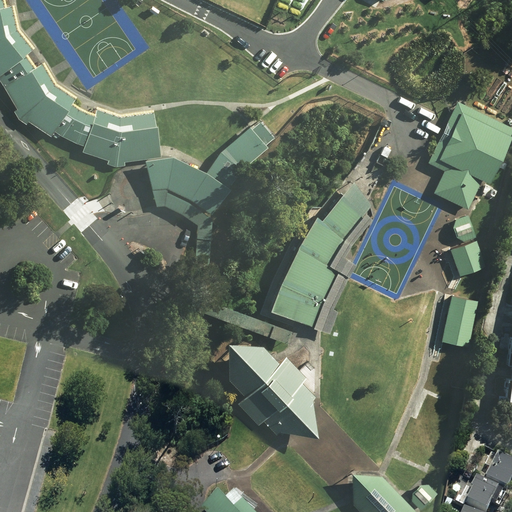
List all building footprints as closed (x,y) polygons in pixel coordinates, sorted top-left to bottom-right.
[(39,64),(32,68),(22,55),(29,50),(15,30),(8,6),(1,7),(0,1),(0,71),(8,65),(17,76),(1,86),(15,109),(12,111),(16,119),(23,124),(25,120),(48,136),(50,130),(57,136),(73,144),(80,146),(79,153),(104,159),(103,164),(112,167),(121,166),(121,162),(157,157),(151,126),(151,112),(117,117),(94,109),(91,117),(79,112),(68,106),(72,99),(53,85),(39,64)] [(432,189),(467,205),(482,175),(487,177),(510,130),(460,106),(437,153),(447,158),(432,189)] [(204,214),(236,168),(261,147),(243,128),(216,152),(200,173),(167,157),(139,161),(150,207),(158,207),(175,215),(191,227),(188,273),(202,274),(206,220),(182,203),(160,193),(161,190),(183,200),(204,214)] [(271,308),(318,326),(326,300),(340,271),(330,265),(346,239),(365,217),(343,191),(322,217),(316,211),(298,243),(281,279),(271,308)] [(455,234),(462,238),(475,233),(467,211),(455,215),(452,223),(455,234)] [(450,246),(459,272),(484,263),(475,237),(450,246)] [(424,267),(415,262),(406,281),(415,286),(424,267)] [(441,337),(467,342),(477,297),(451,292),(441,337)] [(262,326),(258,336),(280,344),(284,334),(262,326)] [(263,413),(279,429),(317,432),(313,397),(298,381),(298,372),(288,362),(281,361),(258,338),(222,334),(227,368),(239,380),(239,388),(245,394),(245,403),(254,412),(263,413)] [(466,441),(453,453),(464,464),(477,452),(466,441)] [(484,477),(505,488),(511,478),(511,462),(496,454),(484,477)] [(358,511),(413,511),(417,509),(382,474),(348,469),(353,500),(361,509),(358,511)] [(465,499),(485,510),(490,500),(498,505),(504,492),(475,476),(470,487),(471,487),(465,499)] [(411,497),(420,506),(436,490),(428,481),(419,481),(411,489),(411,497)] [(202,504),(208,511),(253,511),(241,498),(232,507),(216,491),(202,504)]
